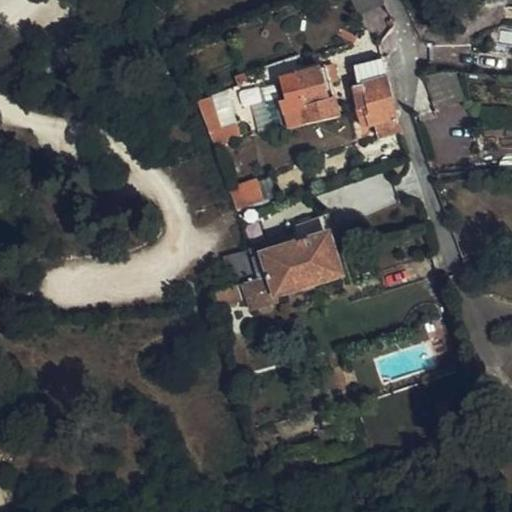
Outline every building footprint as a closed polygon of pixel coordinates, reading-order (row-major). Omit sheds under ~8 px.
[(387,7),(383,0),(351,0),(357,17),(387,7)] [(378,143),(400,138),(383,62),(357,68),(362,90),(366,89),(368,98),(356,101),(363,132),(375,129),(378,143)] [(334,93),(337,93),(334,75),(324,77),(323,70),(282,78),(288,105),(281,106),(286,133),(342,122),(338,104),(336,105),(330,106),(328,95),(334,93)] [(286,133),(281,106),(278,89),(260,93),(262,105),(252,107),(258,138),(286,133)] [(366,89),(362,90),(354,91),(356,101),(368,98),(366,89)] [(334,93),(328,95),(330,106),(336,105),(334,93)] [(211,99),(199,103),(204,118),(216,114),(211,99)] [(216,114),(204,118),(214,148),(239,140),(235,126),(222,131),(216,114)] [(511,150),(511,129),(485,130),(486,151),(511,150)] [(255,186),(260,201),(273,197),(268,182),(255,186)] [(255,186),(229,195),(234,210),(260,201),(255,186)] [(248,252),(234,210),(209,218),(223,262),(248,254),(248,252)] [(329,214),(323,216),(334,249),(340,247),(329,214)] [(296,237),(248,252),(248,254),(256,278),(245,281),(254,307),(279,299),(277,295),(342,274),(334,249),(323,216),(292,226),(296,237)] [(248,254),(223,262),(231,286),(234,285),(245,281),(256,278),(248,254)] [(184,312),(178,290),(158,295),(154,280),(142,283),(137,265),(82,281),(95,326),(150,311),(153,321),(184,312)] [(239,301),(234,285),(231,286),(210,293),(215,310),(239,301)] [(447,406),(444,405),(441,405),(438,406),(436,409),(436,412),(436,415),(438,417),(441,418),(444,418),(447,417),(449,415),(449,412),(449,409),(447,406)] [(127,455),(122,441),(93,451),(98,465),(127,455)]
